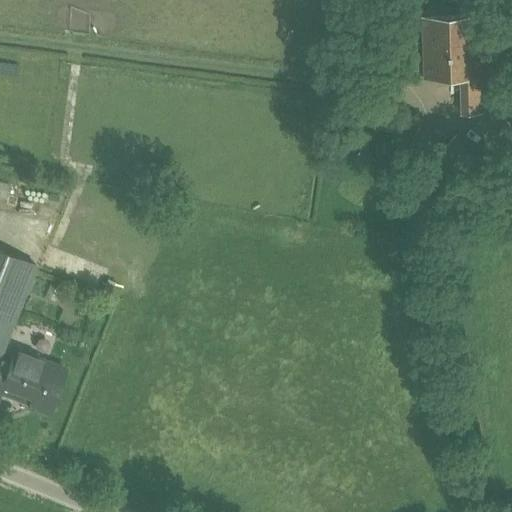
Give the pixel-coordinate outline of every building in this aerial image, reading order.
[(462,113),(480,113),(479,16),(425,17),(425,78),(461,78),(462,113)] [(454,182),(479,155),(457,134),(432,160),(454,182)] [(499,189),(511,187),(511,169),(496,172),(499,189)] [(0,393),(27,404),(44,360),(14,349),(11,358),(9,361),(0,357),(0,352),(1,350),(35,263),(0,249),(0,393)] [(44,360),(27,404),(48,412),(65,368),(44,360)]
